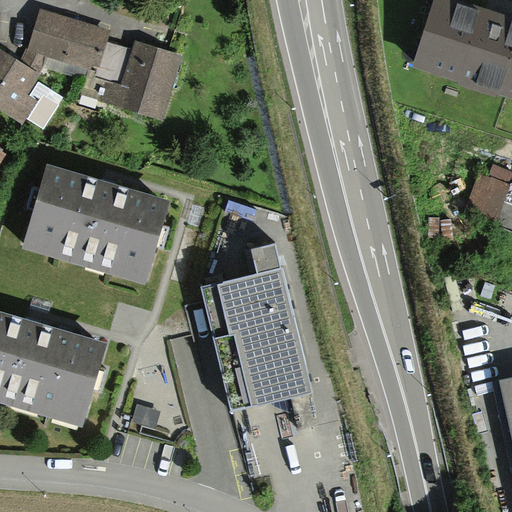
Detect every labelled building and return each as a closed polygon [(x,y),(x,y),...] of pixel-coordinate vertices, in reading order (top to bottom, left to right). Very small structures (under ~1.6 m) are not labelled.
[(511,16),(504,14),(460,0),(434,0),(413,67),(459,82),(458,85),(498,97),(498,95),(511,99),(511,16)] [(80,95),(100,101),(107,80),(94,77),(97,67),(99,67),(108,42),(111,30),(40,8),(28,48),(28,50),(47,56),(88,69),(85,81),(80,95)] [(183,55),(135,41),(132,49),(122,85),(107,80),(100,101),(163,120),(183,55)] [(132,49),(108,42),(99,67),(97,67),(94,77),(107,80),(122,85),(132,49)] [(16,59),(0,48),(0,109),(23,124),(37,101),(28,95),(41,74),(39,73),(20,61),(16,59)] [(28,50),(28,48),(26,48),(20,61),(39,73),(43,68),(47,56),(28,50)] [(47,56),(43,68),(85,81),(88,69),(47,56)] [(38,82),(30,95),(39,101),(43,95),(59,104),(63,97),(38,82)] [(39,101),(28,119),(44,129),(59,104),(43,95),(39,101)] [(47,164),(22,248),(146,285),(171,201),(109,182),(47,164)] [(511,172),(511,170),(494,164),(489,177),(479,173),(463,215),(495,227),(511,185),(508,184),(511,172)] [(275,244),(252,249),(257,273),(201,286),(231,413),(313,394),(283,267),(281,268),(275,244)] [(0,311),(0,403),(83,428),(108,343),(33,321),(0,311)] [(511,376),(492,381),(511,469),(511,434),(501,382),(511,379),(511,376)] [(511,379),(501,382),(511,434),(511,379)] [(161,411),(137,404),(132,421),(156,428),(161,411)]
